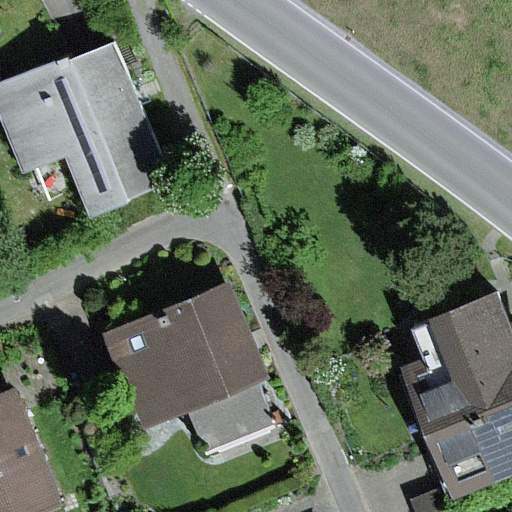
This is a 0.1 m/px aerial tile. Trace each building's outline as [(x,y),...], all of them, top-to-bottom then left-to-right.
[(69,53),(0,80),(0,115),(22,172),(70,153),(94,215),(173,183),(117,41),(71,59),(69,53)] [(230,283),(110,330),(146,421),(189,404),(207,450),(276,423),(259,380),(268,376),(230,283)] [(427,359),(405,367),(451,484),(456,496),(511,473),(511,320),(500,291),(414,325),(427,359)] [(0,511),(50,511),(67,505),(18,384),(0,390),(0,511)] [(451,484),(412,499),(417,511),(461,511),(456,496),(451,484)]
